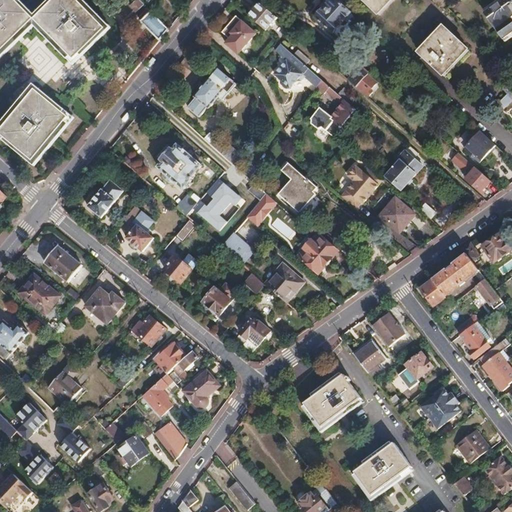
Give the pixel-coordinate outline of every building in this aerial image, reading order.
[(15,0),(0,0),(0,52),(34,19),(15,0)] [(76,0),(53,0),(34,19),(73,60),(105,29),(76,0)] [(139,0),(134,0),(129,6),(135,12),(143,4),(139,0)] [(323,9),(315,18),(333,33),(344,20),(347,22),(353,16),(350,14),(350,12),(336,0),(324,0),(325,4),(327,6),(324,10),(323,9)] [(363,0),(377,13),(390,0),(363,0)] [(492,8),(485,13),(501,34),(507,30),(509,33),(511,31),(511,0),(500,0),(491,7),(492,8)] [(261,3),(249,16),(266,31),(278,18),(261,3)] [(146,15),(140,21),(159,40),(168,29),(147,8),(143,12),(146,15)] [(231,21),(221,32),(227,38),(228,40),(225,43),(238,54),(256,33),(238,18),(234,23),(231,21)] [(446,28),(421,55),(443,75),(468,49),(446,28)] [(282,66),(275,74),(281,80),(281,85),(286,89),(290,88),(297,81),(301,81),(305,77),(317,87),(323,80),(282,45),(276,51),(282,56),(279,59),(280,64),(282,66)] [(354,74),(349,80),(356,86),(368,73),(360,66),(353,73),(354,74)] [(196,99),(188,108),(200,118),(208,108),(209,109),(220,97),(223,100),(236,85),(220,70),(211,81),(210,79),(194,98),(196,99)] [(370,75),(358,88),(368,97),(380,84),(370,75)] [(507,94),(495,106),(501,111),(511,100),(511,78),(501,89),(507,94)] [(323,80),(317,87),(325,94),(327,91),(331,87),(323,80)] [(331,87),(327,91),(340,102),(339,102),(343,105),(346,101),(331,87)] [(35,89),(27,98),(58,129),(68,117),(35,89)] [(27,98),(0,130),(0,133),(32,160),(58,129),(27,98)] [(346,101),(343,105),(332,116),(321,107),(312,118),(313,119),(312,122),(318,128),(322,128),(334,138),(335,137),(342,128),(356,110),(346,101)] [(371,111),(365,118),(369,121),(375,114),(371,111)] [(342,128),(335,137),(339,140),(340,141),(346,132),(342,128)] [(481,131),(465,148),(480,162),(496,145),(481,131)] [(215,138),(210,144),(235,165),(242,157),(229,146),(227,148),(215,138)] [(398,167),(389,178),(397,185),(398,183),(403,188),(423,166),(414,158),(419,152),(409,144),(405,150),(407,152),(395,165),(398,167)] [(162,163),(158,167),(184,189),(192,180),(191,178),(201,166),(177,145),(172,151),(172,150),(170,152),(166,149),(160,156),(163,159),(161,162),(162,163)] [(455,149),(452,153),(459,160),(463,156),(455,149)] [(283,157),(277,165),(290,176),(277,191),(296,208),(312,189),(310,187),(313,182),(305,175),(304,176),(283,157)] [(368,165),(363,170),(379,185),(385,179),(368,165)] [(354,180),(340,197),(355,209),(361,202),(363,204),(379,185),(363,170),(362,171),(356,166),(348,175),(354,180)] [(480,191),(480,190),(484,187),(485,188),(491,181),(476,167),(466,179),(480,191)] [(193,208),(187,215),(191,219),(193,221),(218,191),(212,186),(193,208)] [(102,190),(88,207),(102,218),(116,201),(102,190)] [(396,197),(380,215),(396,229),(405,219),(408,222),(415,214),(396,197)] [(184,201),(178,208),(187,215),(193,208),(184,201)] [(425,203),(421,208),(431,217),(436,212),(425,203)] [(138,225),(127,238),(143,252),(154,238),(147,232),(157,221),(144,210),(134,220),(133,222),(138,225)] [(128,215),(119,225),(126,231),(134,220),(128,215)] [(380,215),(380,216),(395,230),(396,229),(380,215)] [(191,219),(180,232),(185,236),(195,223),(193,221),(191,219)] [(311,220),(306,227),(313,233),(319,227),(311,220)] [(234,234),(222,246),(229,251),(242,263),(254,251),(234,234)] [(500,234),(483,247),(494,262),(511,250),(500,234)] [(311,240),(302,250),(305,253),(307,251),(309,252),(302,260),(318,274),(338,251),(322,237),(316,244),(311,240)] [(472,242),(461,249),(466,255),(471,261),(481,254),(472,242)] [(59,246),(45,263),(69,283),(83,266),(59,246)] [(189,255),(183,262),(193,270),(199,262),(189,255)] [(446,270),(433,280),(446,297),(475,274),(481,283),(485,280),(471,261),(466,255),(453,265),(454,266),(447,271),(446,270)] [(176,257),(165,270),(182,284),(193,270),(183,262),(176,257)] [(511,258),(499,269),(504,276),(511,269),(511,258)] [(278,274),(268,286),(275,292),(284,300),(294,288),(295,289),(300,288),(304,284),(302,280),(282,264),(276,272),(278,274)] [(276,272),(265,283),(266,284),(268,286),(278,274),(276,272)] [(254,273),(245,283),(258,294),(258,293),(266,284),(265,283),(254,273)] [(35,276),(20,293),(46,315),(61,297),(35,276)] [(433,280),(421,290),(433,306),(446,297),(433,280)] [(481,283),(473,289),(477,293),(479,290),(494,310),(503,303),(494,292),(485,280),(481,283)] [(266,284),(258,293),(267,301),(275,292),(268,286),(266,284)] [(101,288),(86,307),(108,325),(126,303),(113,293),(111,296),(101,288)] [(215,288),(204,302),(221,316),(232,302),(215,288)] [(304,310),(300,314),(313,325),(320,320),(308,309),(304,310)] [(389,313),(372,326),(389,347),(405,335),(389,313)] [(474,315),(457,329),(461,335),(478,322),(479,321),(474,315)] [(140,321),(132,330),(137,334),(146,342),(152,347),(167,329),(152,317),(145,324),(140,321)] [(255,317),(241,333),(248,340),(251,336),(261,344),(271,331),(255,317)] [(5,322),(0,327),(0,342),(13,354),(30,333),(20,324),(15,330),(5,322)] [(61,322),(52,333),(57,338),(66,327),(61,322)] [(461,335),(472,350),(469,353),(475,359),(490,348),(485,342),(491,338),(478,322),(461,335)] [(137,334),(134,339),(143,346),(146,342),(137,334)] [(506,338),(479,359),(504,390),(509,386),(508,385),(511,381),(511,370),(506,363),(510,360),(503,351),(510,344),(506,338)] [(364,345),(353,353),(368,372),(386,358),(373,341),(366,347),(364,345)] [(168,346),(155,358),(169,374),(175,369),(188,356),(176,343),(170,349),(168,346)] [(402,364),(395,370),(396,372),(406,365),(421,353),(419,350),(402,364)] [(188,356),(175,369),(186,382),(189,380),(184,374),(199,358),(193,352),(188,356)] [(421,353),(406,365),(396,372),(410,389),(419,382),(417,379),(433,367),(428,360),(427,361),(421,353)] [(126,367),(114,379),(124,388),(136,376),(126,367)] [(169,374),(168,375),(174,381),(180,388),(186,382),(175,369),(169,374)] [(64,371),(50,388),(68,404),(75,397),(82,403),(90,394),(64,371)] [(208,372),(185,392),(196,405),(199,407),(202,408),(204,408),(207,406),(209,404),(209,400),(208,397),(221,386),(208,372)] [(168,375),(145,395),(157,410),(171,399),(163,390),(174,381),(168,375)] [(345,375),(305,404),(323,428),(363,399),(345,375)] [(444,388),(420,406),(437,429),(461,411),(457,405),(459,403),(452,393),(449,395),(444,388)] [(395,396),(390,400),(400,413),(410,405),(406,399),(401,403),(395,396)] [(24,425),(18,430),(28,441),(50,422),(32,402),(17,416),(24,425)] [(0,414),(0,427),(12,438),(18,432),(0,414)] [(75,432),(81,425),(67,414),(61,421),(75,432)] [(99,421),(89,430),(95,437),(98,435),(110,449),(118,442),(106,428),(99,421)] [(145,422),(139,426),(147,436),(153,432),(145,422)] [(112,423),(106,428),(118,442),(124,437),(112,423)] [(172,423),(156,434),(176,461),(182,455),(188,445),(172,423)] [(476,429),(455,445),(470,464),(490,448),(476,429)] [(79,464),(93,451),(76,432),(61,445),(79,464)] [(138,435),(120,448),(133,466),(151,453),(138,435)] [(395,443),(356,473),(374,497),(413,468),(395,443)] [(197,448),(190,444),(178,461),(184,466),(197,448)] [(43,455),(27,472),(41,485),(57,468),(43,455)] [(501,456),(485,469),(504,495),(511,488),(511,473),(507,467),(509,466),(501,456)] [(99,461),(93,466),(101,477),(107,472),(99,461)] [(15,475),(0,490),(0,502),(10,511),(14,511),(16,511),(34,492),(23,483),(18,478),(15,475)] [(463,477),(454,483),(464,495),(472,489),(463,477)] [(304,500),(299,504),(302,507),(300,509),(302,511),(327,511),(329,511),(318,497),(321,495),(325,492),(314,478),(311,481),(316,487),(315,488),(317,490),(307,498),(306,496),(302,499),(304,500)] [(237,482),(230,487),(248,510),(254,505),(237,482)] [(106,484),(90,494),(101,511),(102,511),(110,507),(108,504),(116,499),(106,484)] [(191,491),(183,501),(188,508),(198,500),(191,491)] [(325,492),(321,495),(331,509),(335,506),(325,492)] [(183,501),(178,508),(180,511),(191,511),(188,508),(183,501)] [(88,511),(81,502),(72,508),(74,511),(88,511)]
